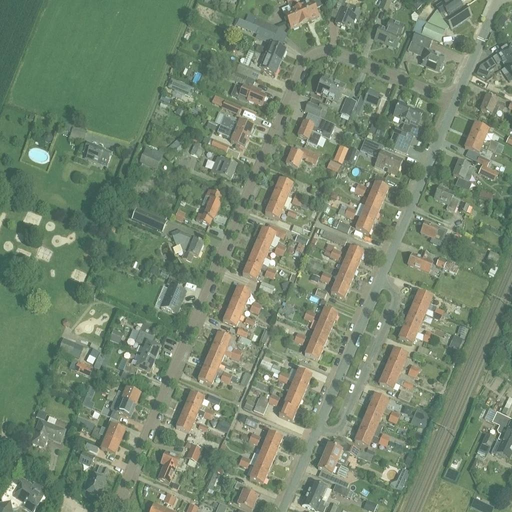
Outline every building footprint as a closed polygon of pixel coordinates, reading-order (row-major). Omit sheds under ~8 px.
[(294,2),(293,0),(285,0),(289,8),(285,10),(284,15),(291,30),(304,24),(297,9),(298,9),(295,2),(294,2)] [(317,0),(311,3),(298,9),(297,9),(304,24),(318,18),(315,11),(322,7),(318,0),(317,0)] [(384,14),(386,15),(391,3),(393,4),(396,0),(383,0),(379,11),(384,14)] [(427,24),(444,32),(450,28),(451,30),(471,17),(470,16),(473,13),(474,9),(475,4),(473,0),(448,0),(436,8),(438,10),(427,24)] [(418,11),(422,6),(417,2),(413,7),(418,11)] [(336,25),(347,30),(348,28),(353,30),(355,25),(353,24),(355,20),(357,21),(360,12),(343,6),(336,25)] [(254,27),(263,30),(265,24),(250,17),(247,24),(254,27)] [(375,41),(395,50),(400,38),(403,39),(406,32),(405,28),(405,26),(390,20),(386,30),(381,28),(375,41)] [(500,30),(504,25),(498,21),(495,26),(500,30)] [(263,30),(275,36),(278,29),(265,24),(263,30)] [(420,37),(439,45),(445,32),(444,32),(427,24),(426,24),(425,24),(420,37)] [(251,33),(273,42),(275,36),(263,30),(254,27),(251,33)] [(422,66),(439,73),(444,60),(428,53),(432,42),(415,35),(408,53),(425,60),(422,66)] [(255,53),(280,65),(286,52),(271,45),(268,51),(257,47),(255,53)] [(502,62),(505,67),(511,62),(511,48),(510,45),(497,54),(498,55),(492,59),(497,65),(502,62)] [(232,70),(257,81),(261,72),(275,77),(280,65),(255,53),(254,55),(248,52),(242,66),(239,65),(237,70),(233,68),(232,70)] [(478,70),(485,73),(495,66),(491,60),(479,67),(478,70)] [(485,73),(478,70),(476,75),(486,79),(488,74),(485,73)] [(230,80),(243,86),(247,79),(233,73),(230,80)] [(316,94),(327,99),(334,83),(322,78),(316,94)] [(171,81),(168,89),(190,98),(193,90),(171,81)] [(327,99),(338,103),(345,88),(334,83),(327,99)] [(248,102),(262,108),(266,98),(260,95),(261,92),(250,87),(248,90),(243,88),(238,100),(247,104),(248,102)] [(352,115),(360,118),(366,104),(378,109),(383,99),(375,96),(376,93),(369,90),(365,99),(360,97),(352,115)] [(160,101),(169,105),(171,100),(162,96),(160,101)] [(489,117),(494,119),(498,111),(502,113),(505,106),(486,98),(480,112),(489,116),(489,117)] [(340,114),(350,119),(357,103),(347,99),(340,114)] [(221,110),(238,117),(241,109),(225,102),(224,102),(221,101),(219,106),(222,108),(221,110)] [(305,113),(320,119),(323,121),(327,111),(322,110),(308,104),(305,113)] [(399,124),(404,126),(411,109),(399,104),(393,118),(400,121),(399,124)] [(404,126),(402,131),(399,138),(394,149),(402,152),(404,147),(407,148),(408,147),(410,142),(405,140),(407,135),(417,139),(422,128),(417,126),(423,114),(411,109),(404,126)] [(220,127),(249,139),(253,128),(254,125),(247,122),(246,125),(224,116),(221,124),(220,127)] [(368,134),(374,136),(380,121),(374,119),(368,134)] [(327,135),(328,132),(330,133),(333,126),(320,120),(316,129),(314,128),(303,124),(297,138),(308,142),(307,143),(317,148),(323,133),(327,135)] [(69,140),(83,145),(87,133),(73,128),(73,127),(60,123),(58,130),(71,134),(69,140)] [(484,144),(484,143),(488,132),(474,126),(469,138),(484,144)] [(235,149),(242,152),(243,149),(244,150),(249,139),(220,127),(219,129),(217,134),(230,139),(231,137),(233,138),(231,144),(237,146),(235,149)] [(392,136),(399,138),(402,131),(396,128),(393,135),(392,136)] [(374,141),(379,143),(384,132),(378,129),(374,141)] [(43,139),(45,142),(48,143),(50,142),(51,139),(50,136),(47,135),(44,136),(43,139)] [(488,151),(495,154),(497,149),(489,146),(484,143),(484,144),(469,138),(464,150),(479,156),(480,151),(487,154),(488,151)] [(162,154),(169,162),(186,147),(179,139),(162,154)] [(210,149),(226,156),(229,148),(214,141),(213,142),(207,139),(205,147),(210,149)] [(378,161),(376,165),(388,171),(387,173),(396,177),(402,162),(388,156),(388,157),(381,154),(384,148),(372,143),(372,144),(366,142),(362,152),(368,154),(367,156),(378,161)] [(92,162),(107,168),(111,156),(103,153),(104,151),(87,144),(83,153),(88,155),(85,160),(92,162)] [(190,154),(200,159),(205,148),(195,144),(194,144),(190,154)] [(286,165),(297,170),(302,159),(305,161),(305,162),(315,167),(320,156),(303,149),(300,155),(292,152),(286,165)] [(338,159),(343,161),(347,152),(342,150),(338,159)] [(139,164),(156,172),(161,161),(143,154),(139,164)] [(481,166),(482,167),(486,169),(490,162),(480,157),(476,163),(481,166)] [(211,174),(230,182),(237,168),(228,164),(229,162),(220,158),(220,160),(217,159),(211,174)] [(327,169),(332,172),(335,164),(330,162),(327,169)] [(474,170),(469,168),(459,163),(453,177),(458,180),(455,188),(468,193),(471,186),(470,184),(469,183),(474,170)] [(486,169),(482,167),(478,176),(494,184),(498,175),(492,172),(486,169)] [(274,193),(288,198),(293,186),(279,181),(274,193)] [(370,196),(383,202),(388,190),(375,184),(370,196)] [(354,194),(363,198),(364,194),(356,190),(352,188),(350,192),(354,194)] [(446,211),(453,215),(458,203),(452,200),(454,195),(439,189),(434,201),(448,207),(446,211)] [(207,209),(217,213),(221,204),(219,203),(222,198),(209,192),(206,198),(205,197),(201,207),(207,209)] [(270,204),(283,210),(288,198),(274,193),(270,204)] [(479,198),(489,202),(491,199),(481,194),(479,198)] [(293,201),(302,204),(304,200),(295,196),(293,201)] [(365,207),(378,213),(383,202),(370,196),(365,207)] [(265,216),(278,221),(283,210),(270,204),(265,216)] [(459,212),(466,215),(469,207),(462,204),(459,212)] [(346,213),(354,217),(356,213),(348,209),(342,206),(340,210),(346,213)] [(360,219),(373,224),(378,213),(365,207),(360,219)] [(493,215),(501,219),(505,211),(503,211),(497,208),(493,215)] [(196,222),(209,228),(212,222),(213,223),(217,213),(207,209),(203,218),(198,216),(196,222)] [(136,210),(131,222),(162,235),(167,224),(136,210)] [(174,221),(182,224),(186,215),(178,212),(174,221)] [(287,216),(295,220),(297,215),(289,212),(287,216)] [(355,231),(368,236),(373,224),(360,219),(355,231)] [(336,230),(348,236),(351,228),(339,223),(336,230)] [(421,235),(434,241),(437,235),(441,237),(443,232),(439,231),(439,230),(425,224),(421,235)] [(291,232),(300,236),(302,230),(293,226),(291,232)] [(257,242),(270,248),(275,238),(283,241),(286,234),(269,227),(267,232),(262,230),(257,242)] [(182,260),(191,263),(193,257),(198,259),(204,245),(200,244),(201,241),(187,235),(180,231),(171,235),(176,249),(179,247),(182,254),(184,255),(182,260)] [(321,238),(344,247),(347,241),(338,237),(324,232),(321,238)] [(295,242),(306,247),(308,241),(297,236),(295,242)] [(265,259),(270,248),(257,242),(252,254),(265,259)] [(135,254),(142,255),(144,247),(137,245),(135,254)] [(278,246),(276,250),(284,254),(286,250),(285,249),(285,247),(280,245),(279,246),(278,246)] [(293,257),(300,259),(305,247),(301,246),(300,245),(297,252),(296,252),(293,257)] [(285,254),(291,257),(294,251),(287,248),(285,254)] [(345,261),(358,266),(363,255),(350,249),(345,261)] [(329,259),(338,262),(340,258),(331,254),(331,255),(325,252),(324,256),(329,259)] [(486,262),(497,267),(501,258),(490,253),(486,262)] [(261,271),(262,267),(265,259),(252,254),(247,265),(261,271)] [(408,266),(428,275),(432,264),(431,264),(433,258),(422,254),(420,259),(412,256),(408,266)] [(449,273),(455,276),(458,269),(446,263),(447,262),(439,258),(436,267),(449,273)] [(340,272),(354,278),(358,266),(345,261),(340,272)] [(256,283),(261,271),(247,265),(242,277),(256,283)] [(148,277),(156,280),(160,271),(152,268),(148,277)] [(335,284),(349,289),(354,278),(340,272),(335,284)] [(275,277),(266,273),(264,278),(273,281),(275,277)] [(319,278),(313,276),(311,281),(317,284),(319,278)] [(160,309),(176,316),(186,293),(184,292),(179,290),(181,285),(170,280),(167,285),(169,286),(160,309)] [(258,291),(271,296),(275,289),(262,283),(258,291)] [(330,295),(344,301),(349,289),(335,284),(330,295)] [(232,300),(246,306),(251,294),(237,288),(232,300)] [(413,305),(427,311),(429,306),(432,300),(418,294),(413,305)] [(227,312),(241,317),(246,306),(232,300),(227,312)] [(422,323),(425,316),(427,311),(413,305),(408,317),(422,323)] [(293,311),(285,308),(282,315),(290,318),(293,311)] [(319,322),(333,327),(338,316),(324,310),(319,322)] [(444,313),(436,310),(434,314),(442,318),(444,314),(444,313)] [(222,323),(236,329),(241,317),(227,312),(222,323)] [(442,318),(434,314),(432,319),(440,323),(442,318)] [(408,317),(404,328),(417,334),(419,329),(422,323),(408,317)] [(245,324),(253,328),(255,323),(247,320),(245,324)] [(314,333),(328,339),(333,327),(319,322),(314,333)] [(466,329),(460,327),(457,335),(464,337),(466,329)] [(412,346),(415,340),(417,334),(404,328),(398,340),(412,346)] [(236,336),(246,340),(249,334),(238,330),(236,336)] [(113,332),(109,342),(119,346),(123,336),(113,332)] [(141,356),(155,362),(161,348),(152,345),(155,339),(140,332),(135,344),(145,348),(141,356)] [(264,332),(260,343),(264,345),(269,334),(264,332)] [(427,332),(424,337),(432,341),(434,336),(427,332)] [(309,345),(323,350),(328,339),(314,333),(309,345)] [(218,335),(213,347),(226,352),(231,341),(218,335)] [(432,341),(424,337),(422,342),(430,345),(432,341)] [(448,349),(458,353),(462,341),(454,337),(448,349)] [(294,343),(302,347),(304,343),(295,339),(293,338),(291,341),(294,342),(294,343)] [(71,357),(76,358),(80,347),(76,345),(76,344),(63,340),(58,352),(71,357)] [(304,356),(318,362),(323,350),(309,345),(304,356)] [(226,352),(213,347),(208,358),(221,364),(224,357),(238,363),(238,362),(240,358),(238,358),(232,355),(226,352)] [(429,351),(419,347),(417,353),(426,357),(429,351)] [(238,358),(240,358),(241,359),(243,355),(242,355),(242,354),(233,351),(232,355),(238,358)] [(394,351),(389,363),(402,368),(407,357),(394,351)] [(412,361),(422,365),(425,359),(415,354),(412,361)] [(123,372),(135,377),(138,371),(149,376),(155,362),(141,356),(137,365),(128,361),(123,372)] [(203,370),(216,375),(222,378),(230,381),(232,377),(218,371),(221,364),(208,358),(203,370)] [(265,361),(262,368),(273,373),(276,366),(265,361)] [(93,369),(78,363),(75,371),(90,377),(93,369)] [(389,363),(384,374),(398,380),(402,368),(389,363)] [(409,372),(418,375),(420,370),(412,367),(409,372)] [(198,382),(211,387),(216,375),(203,370),(198,382)] [(298,371),(296,377),(293,383),(307,389),(312,377),(298,371)] [(407,376),(415,380),(418,375),(409,372),(407,376)] [(249,383),(251,377),(245,374),(242,380),(249,383)] [(379,386),(392,392),(395,385),(400,387),(403,382),(397,380),(398,380),(384,374),(379,386)] [(134,379),(128,376),(126,382),(131,385),(134,379)] [(286,385),(288,381),(279,377),(278,380),(277,382),(286,385)] [(288,395),(302,400),(307,389),(293,383),(288,395)] [(413,386),(405,383),(402,388),(411,392),(413,386)] [(118,396),(116,400),(121,402),(135,408),(140,396),(126,390),(124,395),(119,393),(118,395),(118,396)] [(108,397),(116,400),(118,396),(118,395),(110,392),(108,397)] [(398,400),(409,404),(412,397),(401,392),(398,400)] [(191,395),(186,406),(199,412),(204,400),(191,395)] [(283,406),(297,412),(302,400),(288,395),(283,406)] [(206,403),(218,408),(221,401),(209,396),(206,403)] [(266,399),(278,404),(280,399),(271,396),(271,397),(267,396),(266,399)] [(253,412),(263,417),(268,405),(276,408),(278,404),(266,399),(260,397),(259,400),(253,412)] [(383,414),(385,410),(388,403),(374,397),(369,409),(383,414)] [(84,401),(81,407),(91,411),(94,405),(84,401)] [(116,414),(130,420),(135,408),(121,402),(116,414)] [(243,409),(251,413),(255,405),(247,402),(243,409)] [(181,418),(194,423),(197,417),(203,420),(203,419),(211,422),(213,418),(205,414),(199,412),(186,406),(181,418)] [(278,418),(292,424),(297,412),(283,406),(278,418)] [(369,409),(364,420),(378,426),(383,414),(369,409)] [(400,416),(392,413),(390,417),(398,421),(400,416)] [(511,424),(511,421),(496,414),(492,424),(496,426),(498,421),(509,426),(511,427),(511,425),(511,424)] [(56,425),(59,421),(51,417),(49,421),(56,425)] [(244,425),(255,430),(259,422),(247,417),(244,425)] [(396,426),(398,421),(390,417),(388,422),(396,426)] [(176,429),(189,435),(194,423),(181,418),(176,429)] [(428,424),(413,418),(410,425),(425,432),(428,424)] [(378,426),(364,420),(360,432),(373,437),(375,433),(378,426)] [(215,430),(227,435),(230,426),(219,421),(215,430)] [(31,444),(43,449),(47,439),(60,444),(65,432),(40,422),(31,444)] [(81,428),(92,432),(95,426),(87,422),(86,424),(83,423),(81,428)] [(498,440),(511,447),(511,425),(511,427),(509,426),(507,431),(499,428),(497,432),(498,435),(500,436),(498,440)] [(198,430),(206,434),(208,429),(200,426),(198,430)] [(101,437),(106,439),(120,445),(125,433),(111,427),(109,432),(102,429),(101,431),(103,432),(101,437)] [(373,438),(373,437),(360,432),(355,443),(368,449),(373,438)] [(264,446),(277,451),(282,439),(269,434),(264,446)] [(416,434),(413,441),(419,444),(422,436),(416,434)] [(477,455),(486,459),(495,440),(486,435),(482,445),(481,445),(477,455)] [(380,440),(388,444),(390,440),(390,439),(382,436),(380,440)] [(101,451),(115,457),(120,445),(106,439),(101,451)] [(386,449),(388,444),(380,440),(378,445),(386,449)] [(511,459),(511,447),(498,440),(491,455),(501,459),(502,457),(511,461),(511,459)] [(84,450),(96,455),(98,450),(87,445),(84,450)] [(259,457),(273,463),(277,451),(264,446),(259,457)] [(323,458),(337,464),(342,452),(328,446),(323,458)] [(186,461),(196,465),(202,451),(191,447),(185,460),(186,461)] [(355,458),(364,462),(367,456),(346,447),(344,453),(356,458),(355,458)] [(78,464),(90,469),(94,458),(83,453),(78,464)] [(164,467),(175,471),(177,466),(181,468),(184,462),(166,454),(161,466),(164,467)] [(404,465),(411,468),(415,458),(408,455),(404,465)] [(254,468),(268,474),(273,463),(259,457),(254,468)] [(332,476),(336,478),(341,466),(337,464),(323,458),(318,470),(332,476)] [(85,494),(97,499),(98,498),(105,481),(109,471),(99,467),(95,477),(91,475),(89,480),(88,480),(86,486),(88,487),(85,494)] [(158,481),(169,485),(175,471),(164,467),(158,481)] [(249,480),(263,486),(268,474),(254,468),(249,480)] [(339,477),(348,481),(352,472),(342,468),(339,477)] [(400,477),(407,480),(410,474),(403,470),(400,477)] [(443,478),(456,484),(459,477),(446,471),(443,478)] [(207,489),(212,492),(219,477),(213,474),(207,489)] [(12,484),(1,500),(2,504),(0,504),(0,511),(13,511),(19,509),(21,507),(28,511),(34,511),(45,494),(46,493),(45,491),(36,485),(34,485),(33,486),(17,476),(12,482),(20,487),(19,488),(12,484)] [(335,486),(343,489),(346,484),(333,478),(330,484),(335,486)] [(237,507),(250,511),(251,511),(257,499),(249,495),(251,490),(237,483),(234,490),(243,494),(237,507)] [(397,483),(391,485),(389,488),(397,491),(400,485),(397,483)] [(173,484),(171,490),(177,492),(179,487),(173,484)] [(307,496),(325,503),(325,504),(327,499),(328,499),(331,492),(326,490),(312,484),(307,496)] [(340,497),(346,499),(350,492),(343,489),(335,486),(332,493),(340,497)] [(324,511),(326,509),(323,508),(325,503),(307,496),(302,507),(312,511),(324,511)] [(167,506),(172,508),(176,499),(171,497),(167,506)] [(364,511),(367,511),(375,511),(378,506),(367,502),(364,511)]
